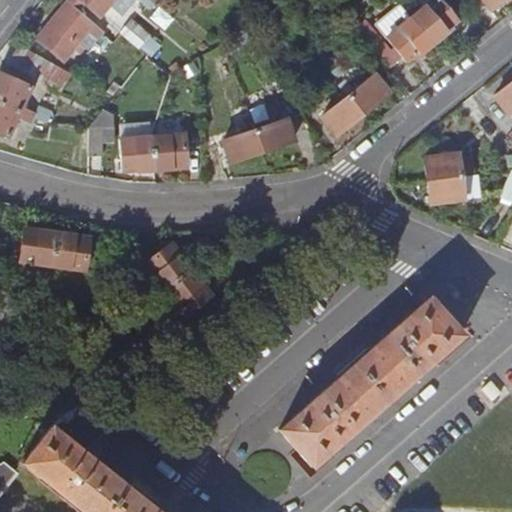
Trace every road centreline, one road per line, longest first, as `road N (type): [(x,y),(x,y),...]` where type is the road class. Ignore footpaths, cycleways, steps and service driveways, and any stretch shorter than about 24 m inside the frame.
road 1 (residential): [(166,466),(427,242)]
road 2 (residential): [(325,191),(137,206),(0,175)]
road 3 (residential): [(303,511),(511,329)]
road 4 (residential): [(511,39),(325,191)]
